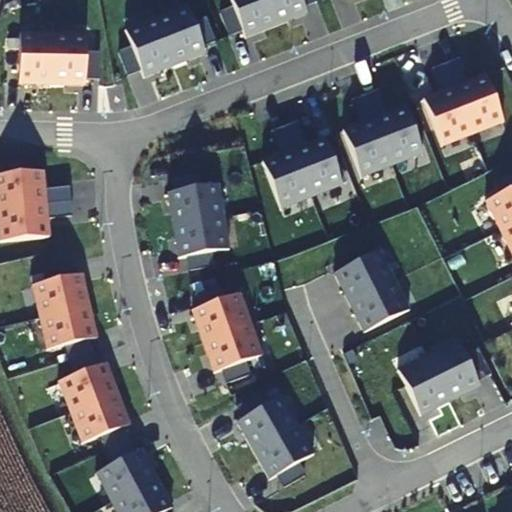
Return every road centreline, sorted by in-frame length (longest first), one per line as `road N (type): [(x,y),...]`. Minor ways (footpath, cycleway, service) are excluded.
road 1 (residential): [(122,137),(116,188),(133,282),(181,416),(230,511)]
road 2 (residential): [(479,0),(122,137)]
road 3 (residential): [(511,424),(345,511)]
road 4 (residential): [(122,137),(0,134)]
